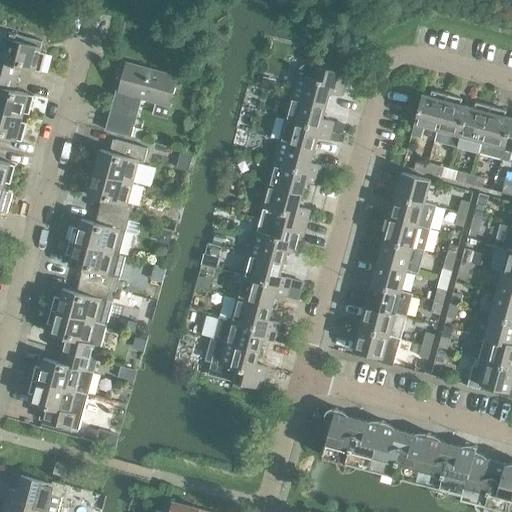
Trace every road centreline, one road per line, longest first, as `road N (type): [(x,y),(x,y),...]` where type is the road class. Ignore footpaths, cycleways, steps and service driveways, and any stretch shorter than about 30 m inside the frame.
road 1 (residential): [(511,82),(416,57),(386,67),(304,378)]
road 2 (residential): [(0,361),(90,17)]
road 3 (residential): [(511,433),(304,378)]
road 4 (residential): [(268,511),(304,378)]
